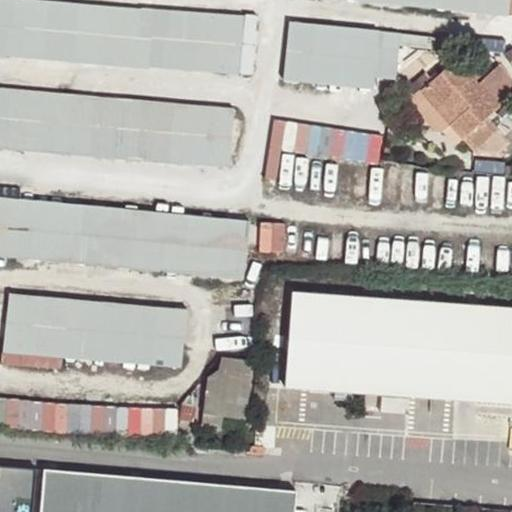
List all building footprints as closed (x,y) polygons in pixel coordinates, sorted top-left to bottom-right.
[(244,17),(222,15),(171,10),(75,2),(47,0),(0,0),(0,53),(239,73),(244,17)] [(356,0),(374,2),(508,16),(510,0),(356,0)] [(374,75),(378,32),(346,29),(290,24),(284,78),(372,88),(374,75)] [(400,34),(378,32),(374,75),(396,77),(400,34)] [(456,60),(422,91),(451,123),(453,122),(465,136),(463,138),(474,150),(495,132),(484,119),(497,108),(489,99),(477,84),(485,77),(470,59),(461,66),(456,60)] [(0,146),(219,166),(229,166),(235,109),(162,102),(0,88),(0,146)] [(451,123),(422,91),(414,97),(414,105),(435,129),(442,131),(451,123)] [(494,95),(489,99),(497,108),(502,104),(494,95)] [(266,175),(279,177),(282,150),(381,160),(384,130),(272,118),(266,175)] [(453,122),(451,123),(463,138),(465,136),(453,122)] [(250,222),(218,218),(154,211),(20,198),(19,202),(13,257),(242,279),(250,222)] [(0,255),(13,257),(19,202),(0,200),(0,255)] [(261,248),(285,248),(285,220),(261,220),(261,248)] [(181,366),(181,362),(188,309),(144,304),(10,293),(3,351),(28,354),(181,366)] [(511,311),(290,295),(283,390),(511,407),(511,311)] [(240,423),(251,365),(223,357),(219,371),(209,378),(200,414),(240,423)] [(178,429),(179,403),(20,400),(20,427),(178,429)] [(240,423),(200,414),(197,426),(237,436),(240,423)] [(0,511),(31,511),(35,471),(0,468),(0,511)] [(294,511),(296,493),(46,471),(42,511),(294,511)]
